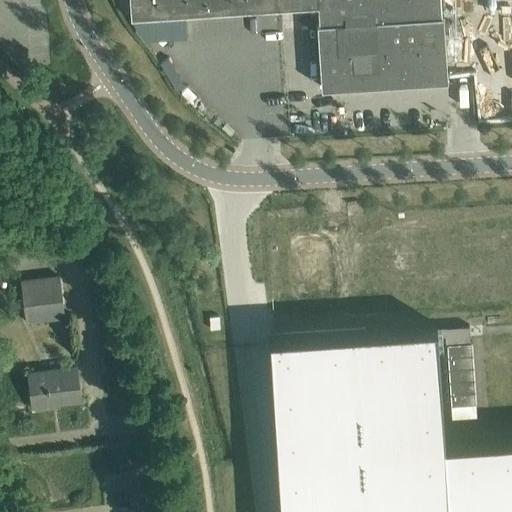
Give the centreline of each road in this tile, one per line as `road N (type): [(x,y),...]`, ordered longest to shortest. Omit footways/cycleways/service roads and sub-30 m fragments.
road 1 (unclassified): [(511,166),(238,181),(194,172),(161,143),(71,0)]
road 2 (unknown): [(226,179),(264,511)]
